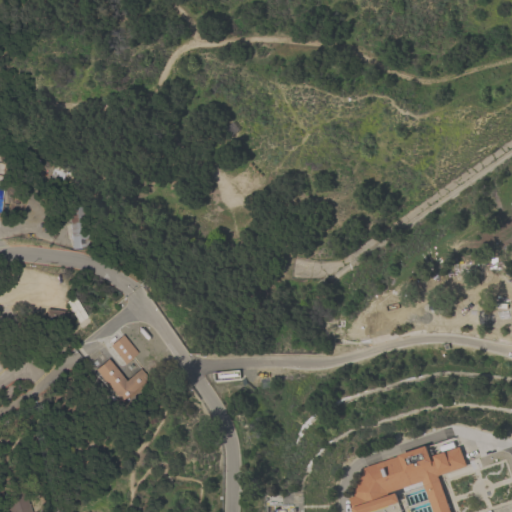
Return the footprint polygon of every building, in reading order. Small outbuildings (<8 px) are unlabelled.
[(71,247),(67,196),(84,195),(89,245),(71,247)] [(63,301),(72,295),(86,315),(77,321),(63,301)] [(44,311),(67,314),(64,331),(42,328),(44,311)] [(124,362),(108,344),(121,334),(136,352),(124,362)] [(120,402),(93,370),(106,358),(125,380),(139,369),(147,379),(120,402)] [(450,511),(433,511),(423,480),(388,491),(388,493),(397,490),(400,500),(360,511),(356,511),(352,495),(356,494),(355,490),(366,465),(402,453),(401,451),(429,443),(432,454),(461,445),(467,465),(439,474),(450,511)] [(2,511),(27,511),(28,493),(2,493),(2,511)]
